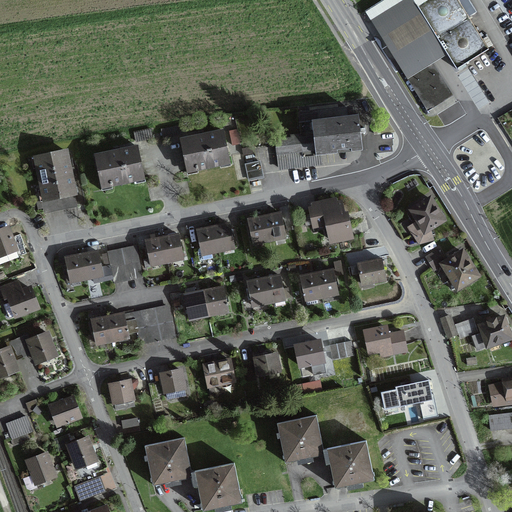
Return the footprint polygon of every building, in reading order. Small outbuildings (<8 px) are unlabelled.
[(368,10),(376,23),(379,29),(404,68),(425,54),(432,64),(434,62),(447,54),(417,5),(425,0),(383,0),(368,10)] [(469,17),(476,12),(468,0),(425,0),(417,5),(447,54),(457,69),(488,49),(469,17)] [(429,109),(451,95),(432,64),(425,54),(404,68),(429,109)] [(321,151),(362,146),(360,133),(365,133),(365,128),(360,128),(358,115),(343,117),(342,109),(298,114),(301,136),(275,139),(278,168),(309,164),(308,156),(321,155),(321,151)] [(163,138),(180,134),(178,127),(162,130),(163,138)] [(136,141),(153,138),(151,130),(134,134),(136,141)] [(223,131),(181,140),(187,170),(230,161),(223,131)] [(138,147),(95,156),(101,186),(144,177),(138,147)] [(43,191),(45,199),(41,200),(44,214),(77,207),(66,151),(35,157),(36,158),(42,191),(43,191)] [(260,161),(245,164),(248,179),(263,176),(260,161)] [(430,199),(412,210),(419,221),(410,227),(414,236),(427,232),(426,230),(443,220),(442,217),(443,214),(441,211),(438,210),(430,199)] [(328,221),(331,241),(351,237),(346,217),(343,218),(340,203),(311,209),(314,224),(328,221)] [(264,216),(269,240),(285,237),(280,213),(264,216)] [(269,240),(264,216),(249,219),(254,243),(263,241),(269,240)] [(213,227),(218,251),(234,247),(229,223),(219,226),(219,223),(213,225),(213,227)] [(218,251),(213,227),(197,230),(201,247),(198,250),(199,260),(213,257),(211,252),(218,251)] [(0,263),(18,256),(8,228),(0,230),(0,263)] [(162,237),(167,261),(183,258),(178,234),(162,237)] [(167,261),(162,237),(146,241),(150,258),(144,259),(145,267),(160,263),(167,261)] [(132,263),(139,261),(136,247),(129,249),(132,263)] [(132,263),(129,249),(122,250),(125,264),(132,263)] [(444,260),(437,249),(426,257),(433,267),(444,260)] [(125,264),(122,250),(115,252),(118,265),(125,264)] [(111,267),(111,266),(101,268),(97,251),(81,254),(86,278),(102,275),(103,280),(113,278),(111,267)] [(118,265),(115,252),(103,254),(104,263),(110,262),(111,266),(111,267),(118,265)] [(477,275),(462,252),(443,264),(452,278),(447,281),(452,290),(477,275)] [(86,278),(81,254),(66,258),(71,282),(80,280),(86,278)] [(373,281),(385,279),(381,259),(358,264),(362,284),(363,284),(363,282),(373,280),(373,281)] [(139,261),(132,263),(135,277),(142,275),(139,261)] [(132,263),(125,264),(128,278),(135,277),(132,263)] [(121,279),(128,278),(125,264),(118,265),(121,279)] [(111,267),(113,278),(114,281),(121,279),(118,265),(111,267)] [(317,273),(322,297),(337,293),(332,269),(317,273)] [(322,297),(317,273),(301,276),(306,300),(315,298),(322,297)] [(264,278),(269,302),(275,301),(276,305),(285,304),(284,299),(290,298),(288,288),(282,289),(279,275),(264,278)] [(269,302),(264,278),(248,282),(253,306),(262,304),(269,302)] [(16,282),(2,288),(5,297),(10,296),(17,315),(37,308),(30,288),(19,292),(16,282)] [(204,291),(209,315),(228,311),(223,287),(204,291)] [(209,315),(204,291),(185,295),(190,319),(200,317),(209,315)] [(165,322),(172,321),(169,307),(162,309),(165,322)] [(165,322),(162,309),(155,310),(158,324),(165,322)] [(158,324),(155,310),(148,311),(151,325),(158,324)] [(148,311),(141,313),(144,327),(151,325),(148,311)] [(144,327),(141,313),(134,314),(134,312),(123,314),(127,331),(137,329),(140,342),(147,341),(144,327)] [(127,331),(123,314),(123,313),(107,316),(112,340),(128,337),(127,331)] [(112,340),(107,316),(92,320),(97,344),(106,342),(112,340)] [(448,337),(456,334),(450,316),(442,319),(448,337)] [(507,328),(503,317),(497,320),(496,318),(487,321),(488,323),(481,325),(483,332),(473,336),(477,349),(510,337),(509,334),(511,333),(511,331),(510,327),(507,328)] [(478,331),(473,319),(455,325),(460,338),(478,331)] [(175,335),(172,321),(165,322),(168,336),(175,335)] [(168,336),(165,322),(158,324),(161,338),(168,336)] [(161,338),(158,324),(151,325),(154,339),(161,338)] [(154,339),(151,325),(144,327),(147,341),(154,339)] [(365,331),(369,352),(405,345),(403,331),(387,334),(386,327),(365,331)] [(16,339),(23,357),(33,354),(35,360),(55,353),(48,333),(28,340),(26,335),(16,339)] [(14,361),(23,357),(16,339),(7,342),(9,348),(0,351),(0,373),(17,367),(14,361)] [(296,345),(300,366),(311,364),(314,374),(325,372),(319,340),(296,345)] [(351,341),(329,345),(332,360),(354,355),(351,341)] [(279,370),(275,354),(272,355),(271,351),(265,352),(266,356),(256,358),(259,374),(279,370)] [(209,386),(234,381),(229,359),(204,365),(209,386)] [(162,374),(167,398),(169,399),(184,396),(185,394),(180,370),(162,374)] [(511,377),(504,380),(505,383),(490,386),(494,404),(511,402),(511,377)] [(135,386),(137,381),(137,379),(110,384),(114,402),(124,400),(125,408),(135,406),(131,390),(135,386)] [(429,379),(395,386),(396,389),(381,392),(385,409),(419,402),(423,419),(438,416),(433,393),(432,393),(429,379)] [(302,384),(293,386),(295,395),(304,393),(302,384)] [(52,404),(60,424),(80,417),(72,397),(52,404)] [(511,426),(511,412),(488,415),(490,430),(511,426)] [(6,422),(12,438),(31,432),(33,431),(26,415),(6,422)] [(277,423),(285,462),(324,454),(316,415),(277,423)] [(137,417),(122,420),(124,428),(139,425),(137,417)] [(184,437),(145,445),(153,484),(192,476),(184,437)] [(88,438),(68,445),(75,465),(84,462),(87,469),(98,465),(88,438)] [(374,479),(366,440),(327,448),(335,487),(374,479)] [(47,453),(27,461),(35,481),(54,473),(47,453)] [(242,502),(234,462),(195,471),(203,510),(242,502)] [(82,501),(103,493),(97,477),(76,485),(82,501)]
